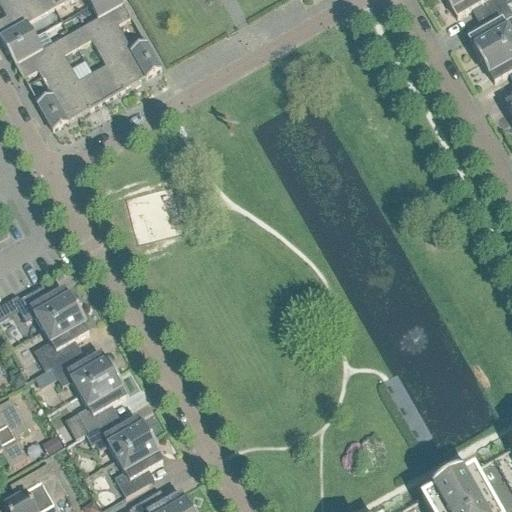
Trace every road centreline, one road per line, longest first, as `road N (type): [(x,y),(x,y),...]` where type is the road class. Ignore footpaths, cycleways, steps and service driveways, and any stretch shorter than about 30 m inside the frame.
road 1 (residential): [(241,511),(52,178)]
road 2 (residential): [(52,178),(360,0)]
road 3 (residential): [(511,198),(397,0)]
